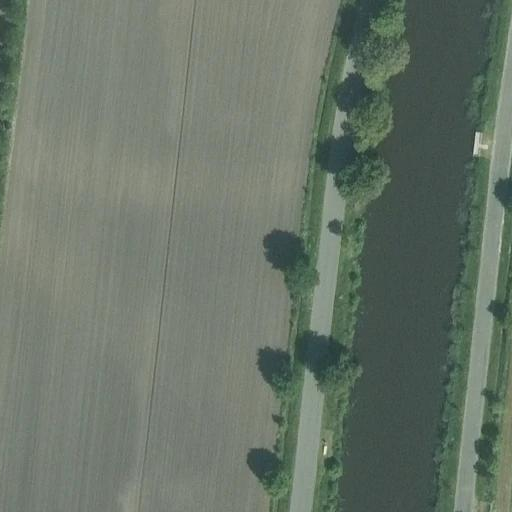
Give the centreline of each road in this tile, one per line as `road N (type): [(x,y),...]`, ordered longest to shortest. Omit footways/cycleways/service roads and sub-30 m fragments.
road 1 (tertiary): [(297,511),(339,127),(371,0)]
road 2 (unclassified): [(462,511),(511,67)]
